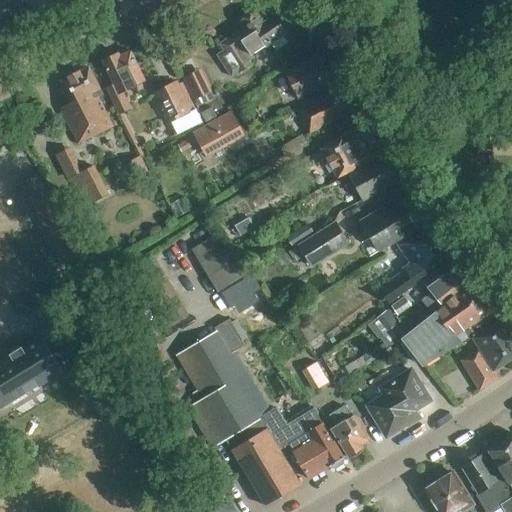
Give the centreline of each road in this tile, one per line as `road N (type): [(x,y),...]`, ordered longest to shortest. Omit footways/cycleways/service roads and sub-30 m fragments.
road 1 (residential): [(318,0),(511,253)]
road 2 (tertiary): [(316,511),(511,387)]
road 3 (residential): [(0,84),(180,0)]
road 4 (track): [(511,43),(411,129)]
